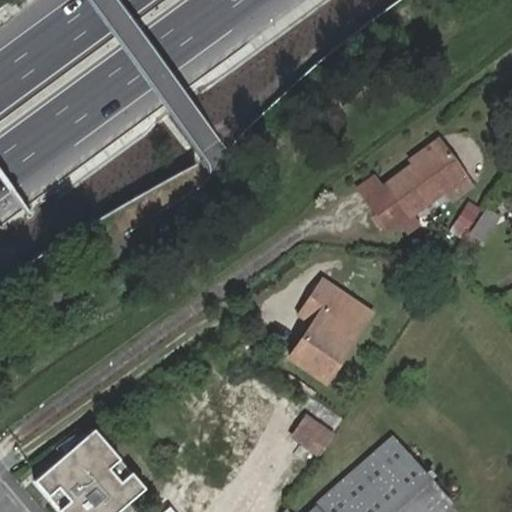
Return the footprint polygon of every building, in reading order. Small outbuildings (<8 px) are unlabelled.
[(411,159),(416,166),(444,146),(439,140),(411,159)] [(444,146),(416,166),(390,185),(370,199),(391,229),(400,223),(408,232),(419,225),(412,215),(444,192),(451,202),(472,188),(444,146)] [(471,202),(466,209),(476,216),(481,209),(471,202)] [(486,208),(468,235),(479,245),(498,216),(486,208)] [(476,216),(466,209),(459,221),(469,227),(476,216)] [(336,310),(344,298),(329,287),(304,320),(313,327),(290,359),(326,385),(339,367),(335,362),(360,327),(336,310)] [(372,318),(344,298),(336,310),(360,327),(335,362),(339,367),(372,318)] [(233,416),(209,452),(204,459),(185,447),(170,469),(200,489),(195,496),(186,490),(173,509),(170,507),(168,510),(169,511),(244,511),(257,493),(268,492),(266,480),(275,466),(262,458),(255,453),(265,437),(272,442),(287,419),(245,389),(228,413),(233,416)] [(315,420),(335,434),(343,422),(324,409),(315,420)] [(205,448),(209,452),(233,416),(228,413),(205,448)] [(309,420),(296,440),(308,447),(321,428),(309,420)] [(93,430),(34,481),(60,511),(116,511),(144,489),(93,430)] [(255,453),(262,458),(272,442),(265,437),(255,453)] [(441,511),(448,506),(392,442),(317,508),(320,511),(441,511)]
